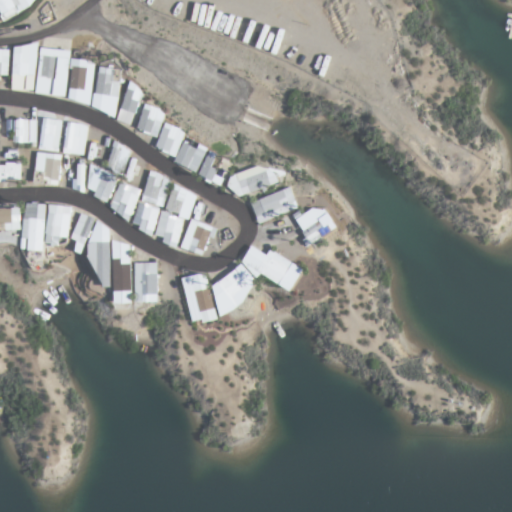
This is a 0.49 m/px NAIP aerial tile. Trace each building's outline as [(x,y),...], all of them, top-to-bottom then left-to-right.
[(14,46),(12,90),(34,90),(36,46),(14,46)] [(69,52),(41,49),(37,93),(65,96),(69,52)] [(0,75),(8,76),(8,50),(0,50),(0,75)] [(90,102),(94,64),(73,61),(69,100),(90,102)] [(94,96),(116,101),(122,71),(100,67),(94,96)] [(115,119),(129,125),(144,90),(130,84),(115,119)] [(156,137),(166,113),(146,104),(135,129),(156,137)] [(36,119),(14,119),(14,143),(36,143),(36,119)] [(60,150),(60,119),(40,119),(40,150),(60,150)] [(89,127),(69,122),(61,151),(81,157),(89,127)] [(207,147),(183,138),(186,131),(164,124),(155,149),(175,157),(173,164),(197,173),(207,147)] [(131,149),(114,143),(105,168),(121,174),(131,149)] [(198,175),(220,187),(232,163),(210,151),(198,175)] [(60,155),(35,153),(34,182),(59,183),(60,155)] [(21,163),(0,163),(0,182),(21,182),(21,163)] [(233,175),(240,197),(278,185),(271,164),(233,175)] [(95,192),(93,197),(108,203),(119,176),(93,166),(84,187),(95,192)] [(195,193),(170,185),(172,179),(150,172),(141,201),(140,201),(131,228),(153,236),(152,240),(178,248),(195,193)] [(141,191),(121,182),(109,210),(128,218),(141,191)] [(251,202),(257,222),(298,209),(291,188),(251,202)] [(23,249),(44,249),(44,203),(24,203),(23,249)] [(294,221),(310,245),(336,228),(321,204),(294,221)] [(69,245),(70,206),(48,205),(47,244),(69,245)] [(0,225),(21,225),(21,209),(0,208),(0,225)] [(84,244),(97,220),(83,213),(70,237),(84,244)] [(202,256),(213,227),(191,218),(180,247),(202,256)] [(112,230),(94,230),(91,276),(109,277),(112,230)] [(129,302),(129,246),(113,246),(113,302),(129,302)] [(191,324),(218,319),(215,304),(219,306),(241,302),(252,282),(250,270),(290,292),(303,268),(274,252),(271,257),(251,247),(243,260),(246,274),(208,282),(206,273),(182,278),(191,324)] [(135,302),(158,302),(158,263),(135,263),(135,302)]
